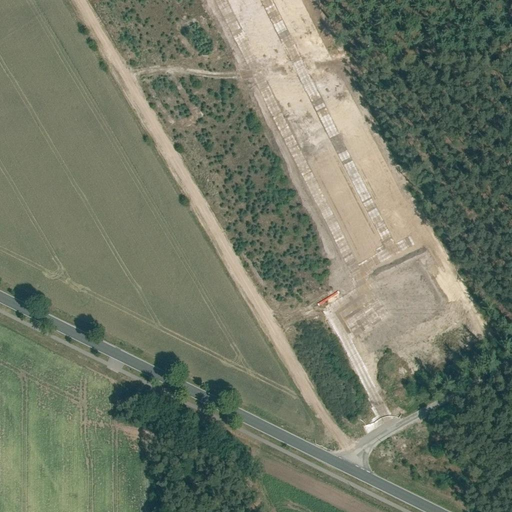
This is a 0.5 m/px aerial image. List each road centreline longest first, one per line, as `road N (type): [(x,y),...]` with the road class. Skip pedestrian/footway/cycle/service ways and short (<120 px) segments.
road 1 (track): [(342,468),(340,443),(81,0)]
road 2 (tertiary): [(0,298),(342,468)]
road 3 (unclassified): [(342,468),(425,408),(511,362)]
